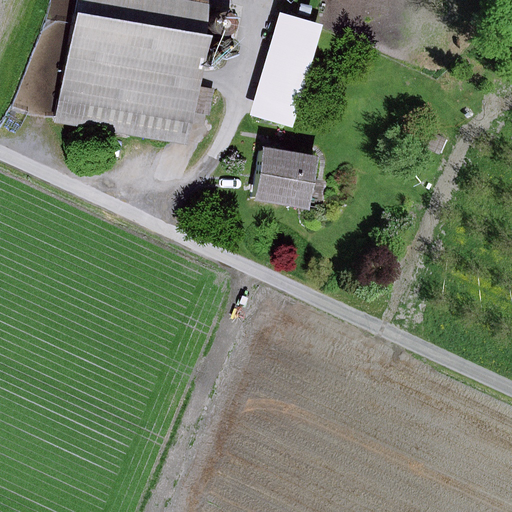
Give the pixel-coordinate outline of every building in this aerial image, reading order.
[(78,0),(56,119),(187,144),(193,113),(209,116),(214,88),(201,85),(210,35),(208,0),(78,0)] [(216,32),(219,34),(222,35),(226,34),(230,33),(232,30),(234,27),(235,23),(234,20),(232,16),(230,14),(226,12),(222,12),(219,13),(215,15),(213,18),(212,22),(212,25),(213,29),(216,32)] [(322,26),(280,13),(250,116),(292,128),(322,26)] [(224,54),(227,55),(229,56),(232,56),(234,55),(236,53),(238,50),(238,47),(238,44),(236,42),(234,40),(231,39),(228,39),(226,40),(223,42),(222,44),(221,47),(221,49),(222,52),(224,54)] [(211,69),(214,70),(216,70),(219,70),(221,69),(223,67),(225,65),(225,62),(225,59),(223,56),(221,55),(218,54),(215,54),(213,54),(210,56),(209,59),(208,61),(208,64),(209,66),(211,69)] [(434,133),(427,147),(440,154),(447,140),(434,133)] [(318,151),(261,143),(252,197),(310,206),(318,151)]
